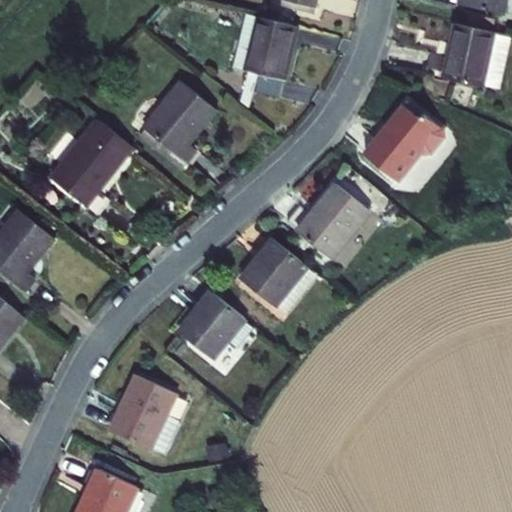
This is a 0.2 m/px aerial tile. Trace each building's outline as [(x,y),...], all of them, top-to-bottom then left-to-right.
[(457,0),(507,11),(509,0),(457,0)] [(299,23),(256,14),(244,68),(287,77),(299,23)] [(496,28),(451,18),(439,74),(483,84),(501,88),(511,38),(511,35),(495,31),(496,28)] [(199,150),(191,143),(219,109),(179,77),(142,124),(189,162),(199,150)] [(406,102),(364,149),(397,179),(423,150),(426,153),(434,152),(447,137),(446,131),(426,113),(423,117),(406,102)] [(52,174),(88,203),(134,145),(98,116),(52,174)] [(339,173),(296,227),(335,258),(378,204),(339,173)] [(42,271),(34,265),(56,236),(19,206),(0,229),(0,268),(27,290),(42,271)] [(273,306),(309,264),(276,237),(241,279),(273,306)] [(248,319),(208,288),(176,328),(216,359),(248,319)] [(0,296),(0,349),(26,317),(0,296)] [(136,371),(109,428),(153,448),(164,454),(180,419),(169,414),(179,392),(136,371)] [(129,511),(141,486),(94,465),(73,511),(129,511)]
